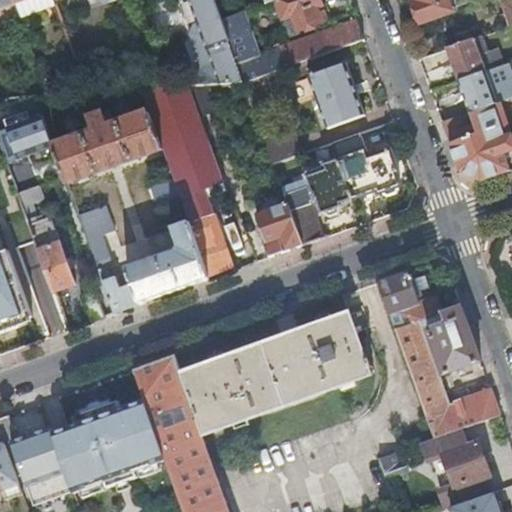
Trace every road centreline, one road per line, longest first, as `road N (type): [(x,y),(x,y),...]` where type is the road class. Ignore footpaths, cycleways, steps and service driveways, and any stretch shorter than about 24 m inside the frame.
road 1 (residential): [(0,386),(455,223)]
road 2 (residential): [(374,0),(455,223)]
road 3 (residential): [(455,223),(511,378)]
